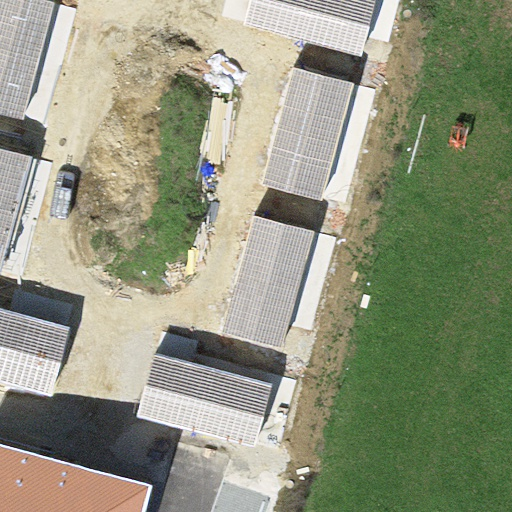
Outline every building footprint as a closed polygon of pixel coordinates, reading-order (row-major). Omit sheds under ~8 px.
[(54,3),(43,0),(0,0),(0,113),(21,119),(54,3)] [(375,0),(250,0),(244,27),(361,57),(375,0)] [(352,84),(294,68),(261,184),(319,200),(352,84)] [(33,156),(0,147),(0,273),(1,273),(33,156)] [(313,233),(251,217),(221,332),(283,348),(313,233)] [(68,329),(0,310),(0,380),(50,395),(68,329)] [(270,384),(155,353),(138,415),(253,446),(270,384)] [(142,511),(150,485),(0,444),(0,511),(142,511)]
